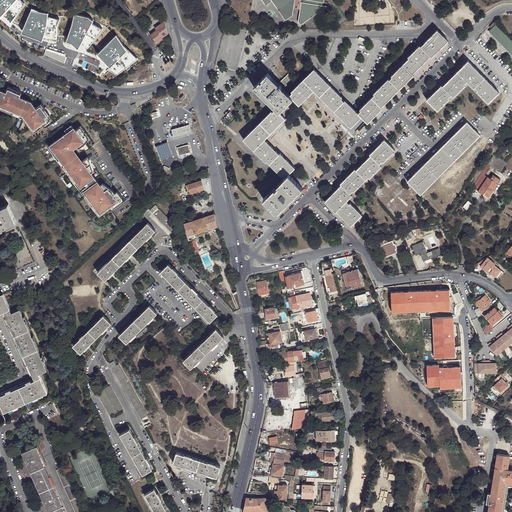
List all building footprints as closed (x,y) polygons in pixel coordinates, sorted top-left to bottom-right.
[(0,0),(0,16),(1,18),(4,15),(17,0),(0,0)] [(21,0),(17,0),(4,15),(12,22),(13,20),(24,6),(25,4),(21,0)] [(274,0),(274,4),(277,9),(280,9),(279,12),(283,17),(289,18),(292,16),(293,9),(299,10),(297,22),(302,23),(319,11),(320,6),(322,7),(323,0),(274,0)] [(26,26),(32,10),(24,6),(13,20),(26,26)] [(327,7),(322,7),(320,6),(319,11),(302,23),(297,22),(300,26),(302,24),(322,11),(327,7)] [(48,13),(32,10),(26,26),(23,32),(43,40),(44,38),(56,37),(57,27),(60,19),(48,16),(48,13)] [(82,43),(93,20),(89,17),(75,14),(74,17),(72,27),(69,37),(68,40),(72,42),(79,48),(82,43)] [(72,27),(74,17),(61,16),(60,19),(57,27),(56,37),(60,37),(69,37),(72,27)] [(93,20),(82,43),(89,47),(93,42),(105,26),(94,19),(93,20)] [(163,37),(168,34),(165,21),(155,28),(157,30),(162,37),(163,37)] [(489,31),(511,54),(511,42),(496,25),(489,31)] [(93,42),(102,49),(115,36),(105,26),(93,42)] [(162,37),(157,30),(151,35),(158,43),(164,39),(163,37),(162,37)] [(421,47),(430,56),(432,57),(448,41),(437,30),(421,47)] [(128,49),(117,35),(115,36),(102,49),(97,54),(111,66),(109,68),(118,74),(138,58),(128,49)] [(430,56),(421,47),(420,46),(408,57),(409,58),(406,60),(406,61),(416,71),(416,70),(430,56)] [(416,71),(406,61),(403,64),(391,76),(392,77),(391,78),(400,89),(414,75),(412,74),(416,71)] [(475,88),(485,77),(468,61),(457,72),(467,81),(473,87),(473,86),(475,88)] [(304,79),(314,90),(319,95),(330,84),(314,68),(304,79)] [(467,81),(457,72),(443,87),(450,95),(451,95),(453,97),(465,85),(464,84),(467,81)] [(254,87),(276,109),(290,95),(283,87),(268,73),(262,79),(263,80),(261,82),(260,81),(254,87)] [(485,77),(475,88),(478,90),(476,91),(488,103),(499,92),(486,78),(485,77)] [(400,89),(391,78),(389,80),(388,79),(373,93),(374,94),(384,105),(384,104),(399,90),(400,89)] [(314,90),(304,79),(296,86),(292,91),(293,92),(290,95),(293,98),(299,105),(308,96),(314,90)] [(283,87),(290,95),(293,92),(292,91),(296,86),(290,80),(283,87)] [(330,84),(319,95),(320,96),(333,109),(343,99),(341,98),(342,97),(330,84)] [(450,95),(443,87),(442,85),(427,100),(438,110),(449,99),(448,98),(450,95)] [(0,104),(1,104),(1,105),(8,108),(14,111),(15,110),(25,115),(30,122),(27,124),(30,128),(32,126),(36,132),(44,126),(43,123),(48,120),(49,119),(44,112),(46,111),(41,104),(36,109),(31,103),(20,98),(21,95),(15,93),(16,90),(8,87),(5,94),(0,91),(0,104)] [(384,105),(374,94),(372,97),(360,109),(361,110),(358,113),(362,116),(368,123),(382,108),(381,107),(384,105)] [(343,99),(333,109),(334,110),(351,127),(362,116),(358,113),(345,100),(344,101),(343,99)] [(135,105),(131,107),(136,120),(140,119),(136,106),(135,105)] [(260,122),(271,133),(273,130),(285,118),(279,112),(276,109),(273,112),(272,111),(260,122)] [(14,111),(13,114),(24,119),(27,124),(30,122),(25,115),(15,110),(14,111)] [(254,150),(265,139),(271,133),(260,122),(243,139),(254,150)] [(407,181),(421,194),(480,135),(467,122),(407,181)] [(69,132),(53,144),(56,148),(55,149),(62,158),(62,157),(71,170),(80,183),(80,182),(89,194),(89,195),(98,207),(103,213),(108,209),(109,209),(115,205),(114,204),(123,198),(119,191),(116,193),(114,195),(110,189),(108,190),(103,184),(102,185),(93,173),(94,172),(90,166),(92,164),(87,158),(83,161),(74,149),(79,146),(85,141),(91,136),(83,125),(77,129),(75,127),(69,132)] [(191,133),(188,125),(186,125),(171,130),(173,138),(188,135),(191,133)] [(92,138),(91,136),(85,141),(79,146),(81,148),(87,144),(92,138)] [(265,139),(254,150),(266,161),(267,160),(276,150),(272,146),(265,139)] [(371,155),(379,164),(382,161),(383,162),(395,150),(384,140),(370,154),(371,155)] [(190,153),(188,145),(177,148),(179,156),(190,153)] [(276,150),(267,160),(282,175),(282,174),(286,177),(289,174),(295,167),(280,153),(276,150)] [(379,164),(371,155),(356,170),(365,180),(366,180),(369,177),(370,178),(381,166),(379,164)] [(493,155),(488,163),(490,164),(501,172),(507,164),(493,155)] [(90,156),(87,158),(92,164),(90,166),(94,172),(96,171),(91,158),(90,156)] [(472,187),(474,189),(483,175),(490,164),(488,163),(472,187)] [(365,180),(356,170),(354,169),(340,183),(341,184),(350,193),(353,190),(354,191),(365,180)] [(277,213),(302,187),(289,174),(286,177),(277,185),(278,186),(275,189),(274,188),(264,199),(269,205),(271,204),(272,205),(271,207),(277,213)] [(487,177),(478,191),(483,194),(484,193),(488,196),(499,179),(492,174),(490,178),(487,176),(487,177)] [(483,175),(474,189),(478,191),(487,177),(483,175)] [(189,184),(190,188),(191,193),(205,189),(202,180),(197,182),(189,184)] [(103,184),(108,190),(110,189),(114,195),(116,193),(114,190),(105,183),(103,184)] [(350,193),(341,184),(325,201),(335,212),(337,210),(346,201),(352,195),(350,193)] [(472,204),(468,200),(463,206),(467,210),(472,204)] [(346,201),(337,210),(351,225),(362,215),(350,203),(349,204),(346,201)] [(0,208),(0,230),(18,223),(10,205),(0,208)] [(177,227),(159,209),(154,214),(172,232),(177,227)] [(205,217),(209,230),(218,227),(216,221),(215,214),(205,217)] [(205,217),(192,221),(196,233),(196,234),(209,230),(205,217)] [(196,233),(192,221),(185,223),(187,230),(188,236),(190,235),(196,233)] [(156,231),(148,222),(146,225),(147,225),(138,233),(126,245),(118,253),(109,262),(101,271),(100,270),(98,273),(106,280),(122,264),(141,246),(156,231)] [(404,234),(406,241),(413,238),(410,232),(404,234)] [(379,242),(385,257),(396,252),(395,248),(396,248),(395,244),(393,244),(391,238),(386,239),(383,240),(383,241),(379,242)] [(382,258),(385,257),(379,242),(376,243),(382,258)] [(421,252),(423,260),(440,253),(441,254),(442,254),(439,248),(427,253),(422,242),(412,246),(416,254),(421,252)] [(487,256),(480,265),(488,272),(489,271),(497,278),(498,278),(503,271),(494,263),(495,263),(487,256)] [(183,278),(169,264),(161,272),(163,274),(164,274),(172,282),(171,283),(183,295),(184,294),(192,302),(191,303),(201,312),(209,320),(211,323),(219,315),(206,302),(183,278)] [(288,276),(290,288),(313,282),(310,270),(307,268),(301,269),(294,271),(295,274),(293,275),(287,276),(288,276)] [(324,270),(328,287),(330,286),(331,292),(337,291),(334,273),(332,274),(331,269),(324,270)] [(344,278),(346,286),(350,285),(351,289),(361,286),(358,270),(349,272),(348,270),(344,271),(346,278),(344,278)] [(257,283),(260,295),(270,293),(267,280),(257,283)] [(450,312),(449,291),(391,294),(392,314),(450,312)] [(301,308),(306,306),(313,305),(310,293),(288,298),(291,310),(296,309),(301,308)] [(0,313),(5,312),(11,309),(4,294),(0,295),(0,313)] [(365,294),(354,296),(355,299),(356,299),(358,305),(361,305),(361,304),(367,302),(367,304),(371,303),(370,298),(366,299),(365,294)] [(482,297),(477,301),(476,302),(479,306),(482,310),(485,308),(486,309),(489,307),(488,305),(491,303),(488,299),(485,295),(482,297)] [(340,303),(342,311),(350,309),(348,301),(340,303)] [(158,314),(150,306),(148,308),(140,316),(139,316),(130,325),(131,325),(122,333),(119,335),(127,344),(144,328),(158,314)] [(265,309),(267,319),(277,317),(275,307),(265,309)] [(484,315),(492,325),(502,316),(495,307),(491,310),(490,309),(487,311),(488,312),(484,315)] [(12,313),(7,315),(15,335),(24,354),(26,358),(34,376),(39,374),(40,374),(48,370),(21,309),(12,313)] [(306,313),(308,323),(318,321),(316,311),(306,313)] [(5,312),(4,315),(20,351),(33,379),(36,380),(34,376),(26,358),(24,354),(15,335),(7,315),(5,312)] [(112,324),(104,316),(102,318),(103,318),(94,326),(94,325),(84,335),(77,343),(76,343),(74,345),(82,353),(98,337),(112,324)] [(453,319),(433,319),(434,358),(455,357),(453,319)] [(490,342),(487,344),(496,355),(502,350),(507,346),(511,342),(511,323),(510,325),(507,328),(508,329),(509,330),(508,331),(506,332),(504,334),(503,334),(502,333),(501,332),(498,335),(496,337),(496,338),(497,339),(496,340),(494,342),(493,343),(491,344),(491,343),(490,342)] [(483,329),(486,334),(493,328),(490,324),(483,329)] [(303,330),(305,339),(317,336),(315,328),(303,330)] [(225,337),(217,329),(212,334),(213,334),(204,343),(204,342),(195,351),(195,352),(187,360),(186,359),(184,362),(192,370),(210,352),(225,337)] [(270,347),(271,347),(278,346),(279,346),(278,343),(282,342),(280,329),(276,329),(276,333),(268,334),(270,347)] [(261,347),(262,353),(269,352),(268,349),(269,349),(268,344),(262,345),(262,347),(261,347)] [(279,364),(305,360),(304,349),(274,354),(275,358),(278,358),(279,364)] [(318,363),(322,379),(331,377),(327,361),(318,363)] [(480,364),(474,364),(474,374),(496,374),(496,364),(491,364),(490,364),(490,362),(490,361),(486,361),(482,361),(482,362),(482,364),(480,364)] [(116,366),(113,368),(142,420),(148,416),(119,365),(116,366)] [(294,378),(299,377),(299,374),(296,375),(295,365),(286,366),(286,372),(288,372),(288,376),(294,375),(294,378)] [(438,366),(427,367),(428,387),(439,387),(439,370),(438,366)] [(460,368),(439,370),(439,387),(440,390),(461,388),(460,368)] [(503,377),(500,374),(494,380),(497,383),(494,385),(497,389),(500,392),(508,385),(507,384),(506,382),(502,378),(503,377)] [(299,387),(305,386),(304,377),(299,377),(294,378),(293,379),(294,386),(299,385),(299,387)] [(42,378),(36,380),(0,396),(0,401),(1,404),(5,413),(49,393),(42,378)] [(0,396),(36,380),(33,379),(0,393),(0,396)] [(275,383),(276,398),(289,397),(287,382),(275,383)] [(306,410),(309,410),(305,386),(299,387),(296,388),(298,402),(299,411),(306,410)] [(322,394),(324,404),(336,401),(335,395),(334,396),(332,388),(327,389),(326,386),(316,388),(317,392),(323,391),(323,394),(322,394)] [(122,410),(110,387),(98,393),(111,416),(122,410)] [(388,403),(387,410),(396,412),(397,404),(388,403)] [(291,428),(300,428),(301,427),(304,423),(304,422),(306,410),(299,411),(294,412),(291,428)] [(318,414),(319,421),(329,420),(329,421),(336,420),(336,415),(335,416),(334,412),(318,414)] [(142,450),(130,429),(121,434),(124,440),(125,440),(130,450),(136,461),(137,461),(142,471),(141,471),(143,474),(153,468),(142,450)] [(316,431),(316,441),(326,440),(327,441),(335,441),(335,430),(316,431)] [(277,436),(270,438),(271,445),(278,443),(277,436)] [(30,450),(25,452),(23,453),(30,469),(37,485),(44,500),(49,511),(66,511),(37,447),(30,450)] [(325,460),(334,461),(335,451),(331,451),(320,450),(320,452),(318,452),(317,458),(325,459),(325,460)] [(284,465),(285,461),(290,462),(291,456),(294,456),(295,452),(287,451),(286,455),(272,453),(270,462),(274,463),(273,464),(284,465)] [(217,477),(221,466),(202,460),(177,452),(174,463),(180,464),(191,467),(191,468),(203,472),(203,471),(214,475),(214,476),(217,477)] [(511,511),(511,469),(507,469),(510,455),(498,453),(496,464),(495,467),(491,467),(490,474),(494,475),(491,493),(487,492),(486,502),(489,503),(487,511),(511,511)] [(282,476),(284,465),(273,464),(272,474),(282,476)] [(305,465),(297,464),(297,465),(297,466),(296,470),(296,473),(295,477),(295,479),(299,479),(299,473),(298,474),(299,470),(305,470),(305,465)] [(334,477),(334,467),(326,467),(325,472),(325,477),(334,477)] [(82,511),(62,468),(56,471),(74,511),(82,511)] [(295,479),(295,477),(285,475),(284,479),(291,480),(290,486),(294,486),(294,481),(295,479)] [(289,486),(289,498),(297,498),(297,487),(299,479),(295,479),(294,481),(294,486),(290,486),(289,486)] [(313,484),(306,484),(303,484),(302,497),(314,498),(314,491),(313,491),(313,484)] [(278,497),(287,497),(287,485),(283,485),(276,485),(275,493),(278,493),(278,497)] [(153,506),(155,511),(168,511),(167,509),(155,488),(146,493),(147,496),(148,496),(153,506)] [(247,498),(243,511),(254,511),(266,511),(266,507),(269,507),(271,509),(272,511),(296,511),(297,511),(294,509),(291,509),(289,506),(285,506),(282,502),(278,502),(277,505),(273,505),(272,505),(270,503),(266,503),(266,498),(254,499),(247,498)]
